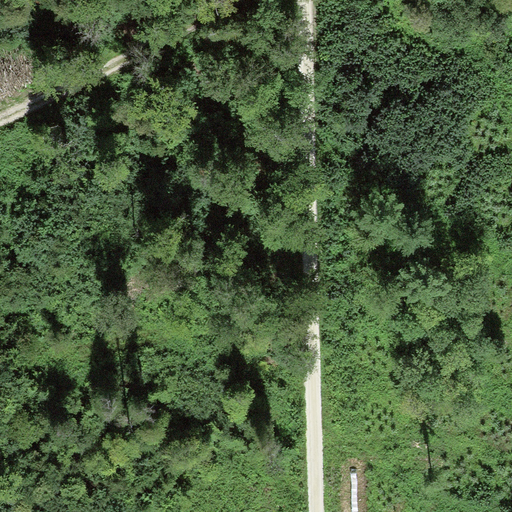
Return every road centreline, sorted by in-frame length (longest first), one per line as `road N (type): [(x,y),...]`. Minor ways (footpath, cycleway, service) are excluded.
road 1 (track): [(299,0),(313,511)]
road 2 (track): [(230,0),(0,119)]
